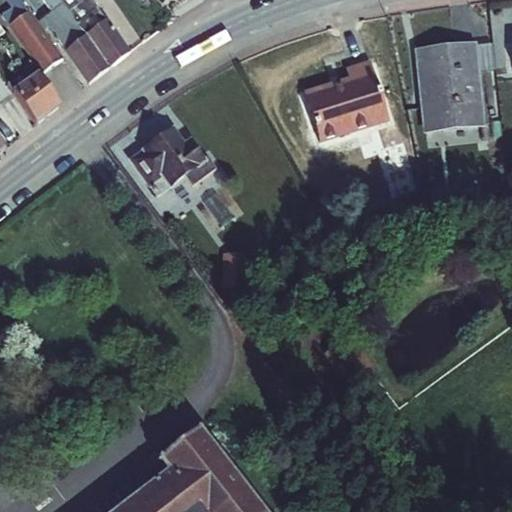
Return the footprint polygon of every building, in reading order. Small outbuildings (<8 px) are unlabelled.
[(0,12),(0,16),(7,27),(29,13),(19,0),(4,0),(9,7),(0,12)] [(19,0),(29,13),(31,11),(44,31),(48,28),(65,51),(85,36),(59,0),(41,0),(50,11),(42,17),(30,0),(19,0)] [(59,0),(85,36),(105,21),(90,0),(59,0)] [(44,31),(31,11),(29,13),(7,27),(19,44),(21,42),(43,73),(63,59),(44,31)] [(105,21),(85,36),(109,68),(129,53),(107,19),(105,21)] [(64,52),(87,85),(109,68),(85,36),(65,51),(64,52)] [(414,50),(423,134),(485,127),(479,72),(476,44),(414,50)] [(491,44),(476,44),(479,72),(494,70),(491,44)] [(303,93),(319,144),(389,123),(369,61),(345,69),(349,78),(303,93)] [(13,93),(36,126),(60,107),(38,75),(13,93)] [(0,80),(0,100),(9,94),(0,80)] [(169,187),(170,188),(185,177),(199,166),(205,162),(190,140),(184,144),(172,129),(130,160),(149,187),(162,177),(169,187)] [(206,175),(199,166),(185,177),(191,186),(206,175)] [(162,177),(149,187),(156,196),(169,187),(162,177)] [(437,185),(430,204),(449,211),(455,192),(437,185)] [(324,354),(351,392),(378,372),(351,334),(324,354)] [(262,511),(200,430),(159,460),(168,472),(115,511),(262,511)]
